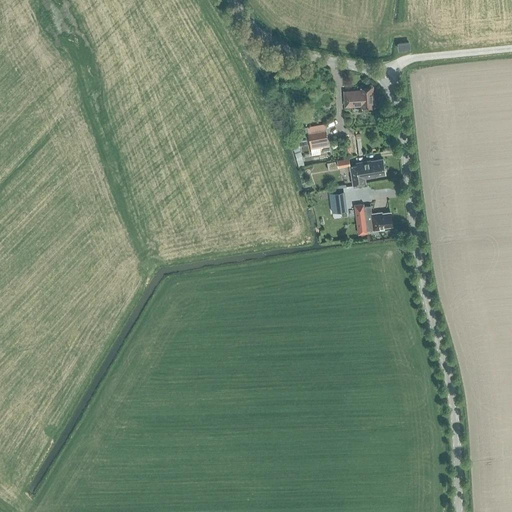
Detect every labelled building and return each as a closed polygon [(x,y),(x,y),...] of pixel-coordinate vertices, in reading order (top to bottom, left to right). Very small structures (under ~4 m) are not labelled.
[(409,42),(397,43),(397,50),(410,49),(409,42)] [(361,108),(374,107),(372,86),(359,87),(359,90),(344,91),(345,107),(361,106),(361,108)] [(320,154),(319,147),(328,145),(324,124),(304,127),(305,133),(307,132),(311,156),(320,154)] [(371,160),(362,161),(355,162),(355,164),(350,165),(349,158),(336,160),(337,167),(349,165),(352,185),(366,183),(365,178),(375,176),(375,175),(385,174),(382,158),(371,160)] [(337,185),(337,195),(349,194),(348,184),(337,185)] [(357,185),(358,194),(372,194),(372,184),(357,185)] [(354,205),(354,206),(347,207),(348,211),(355,211),(358,234),(367,233),(366,230),(373,229),(373,230),(383,228),(383,226),(392,225),(390,212),(382,213),(382,212),(371,213),(370,205),(364,206),(363,204),(354,205)]
